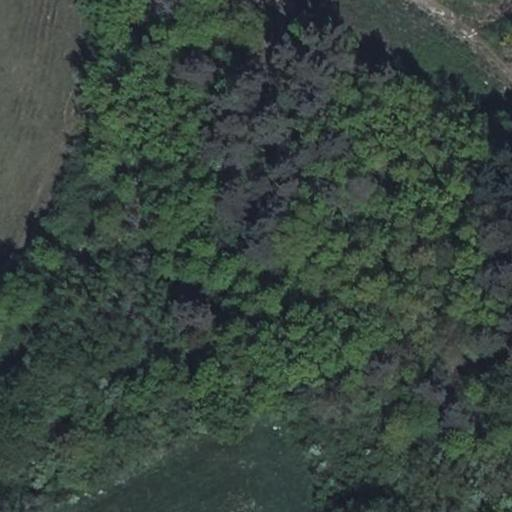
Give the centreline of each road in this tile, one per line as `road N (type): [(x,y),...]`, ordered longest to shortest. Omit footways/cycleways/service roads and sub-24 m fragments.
road 1 (track): [(238,0),(218,15),(0,392)]
road 2 (track): [(511,82),(444,26),(390,0)]
